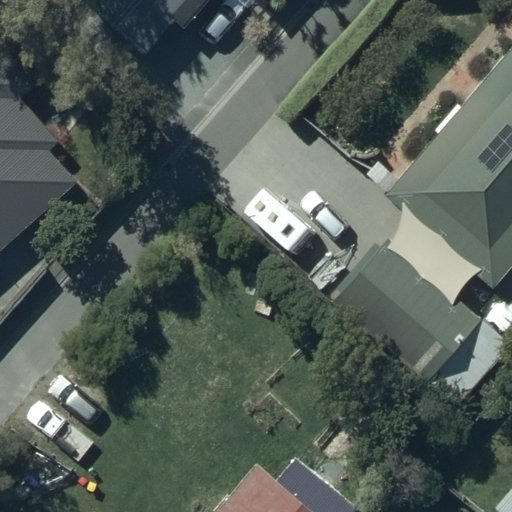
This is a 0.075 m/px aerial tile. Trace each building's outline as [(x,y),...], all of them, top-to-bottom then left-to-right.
[(92,0),(150,52),(193,0),(92,0)] [(511,47),(396,187),(493,267),(511,244),(511,47)] [(16,121),(0,88),(0,249),(2,249),(33,229),(30,212),(35,180),(57,164),(32,114),(16,121)] [(511,340),(511,332),(393,230),(336,292),(462,399),(511,340)] [(511,511),(511,471),(484,504),(492,511),(511,511)] [(295,511),(251,476),(222,511),(295,511)]
